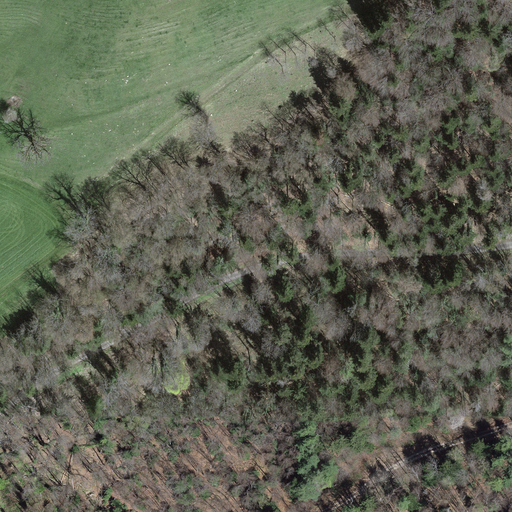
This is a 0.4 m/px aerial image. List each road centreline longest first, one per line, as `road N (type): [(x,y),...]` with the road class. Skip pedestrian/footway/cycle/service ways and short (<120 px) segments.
road 1 (track): [(0,410),(71,360),(258,266),(303,256),(511,244)]
road 2 (track): [(326,511),(423,456),(511,427)]
road 3 (track): [(369,487),(511,500)]
